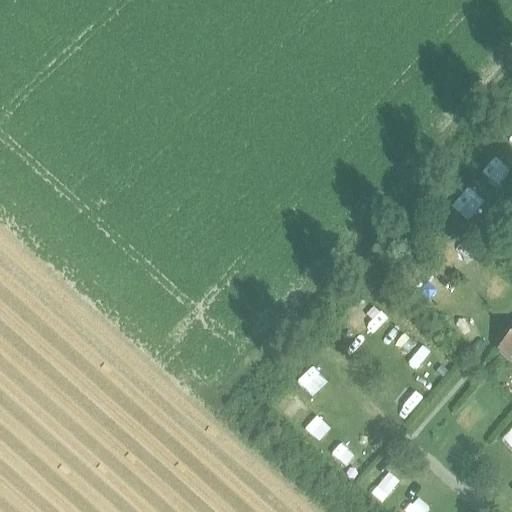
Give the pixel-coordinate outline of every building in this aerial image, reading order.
[(488,169),(472,181),(483,195),(499,183),(488,169)] [(457,195),(441,215),(457,228),(473,208),(457,195)] [(511,334),(496,352),(511,366),(511,334)] [(410,378),(419,356),(408,352),(399,374),(410,378)] [(439,368),(434,374),(441,380),(446,374),(439,368)]
